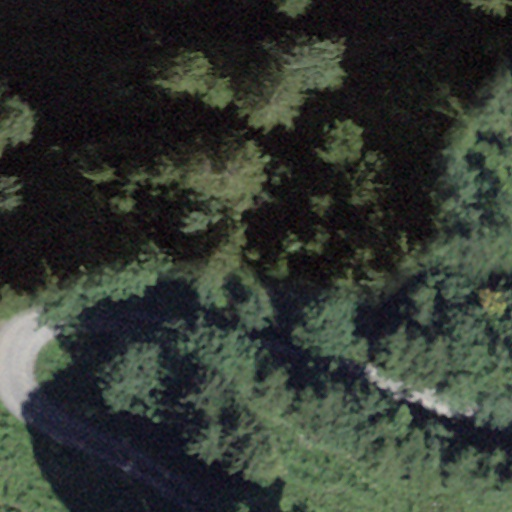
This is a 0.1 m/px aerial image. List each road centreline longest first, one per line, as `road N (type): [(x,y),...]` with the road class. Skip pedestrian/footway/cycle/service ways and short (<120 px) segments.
road 1 (track): [(511,416),(252,360),(0,329)]
road 2 (track): [(0,407),(125,435),(209,511)]
